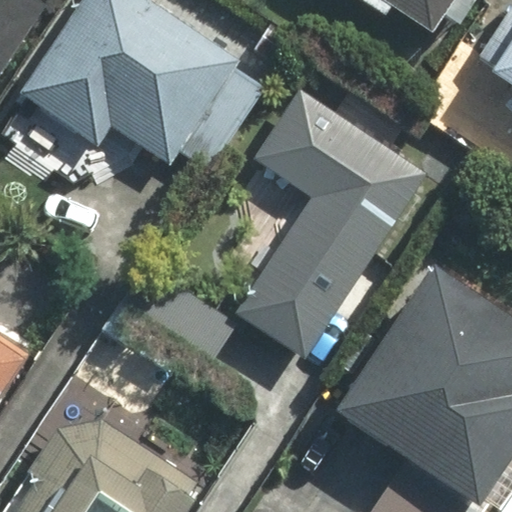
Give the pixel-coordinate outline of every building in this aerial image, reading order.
[(0,0),(0,79),(45,11),(27,0),(0,0)] [(96,0),(30,100),(102,148),(115,128),(174,166),(183,153),(209,171),(260,93),(235,77),(242,68),(153,10),(159,0),(96,0)] [(377,0),(441,41),(451,24),(462,31),(480,0),(377,0)] [(293,41),(274,29),(258,53),(277,66),(293,41)] [(511,66),(503,80),(511,86),(511,66)] [(245,318),(310,361),(429,184),(305,102),(264,165),(321,203),(245,318)] [(153,271),(129,309),(151,322),(216,365),(240,328),(153,271)] [(151,322),(129,309),(110,336),(133,352),(151,322)] [(410,511),(490,511),(511,481),(511,369),(503,382),(414,323),(348,424),(433,478),(410,511)] [(0,420),(36,366),(0,341),(0,420)] [(194,511),(188,508),(200,489),(106,426),(65,435),(35,480),(46,486),(28,511),(194,511)]
